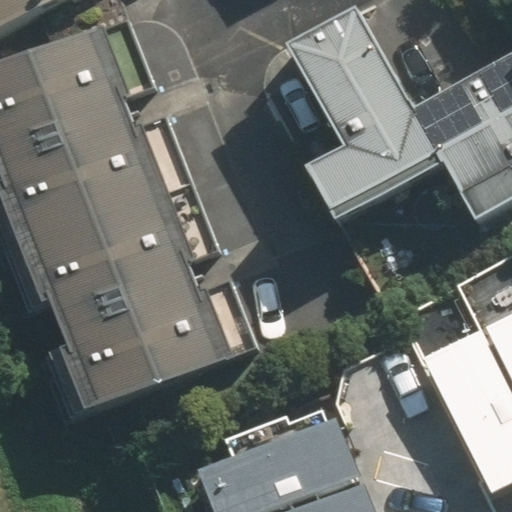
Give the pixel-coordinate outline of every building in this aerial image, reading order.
[(0,0),(0,44),(81,0),(0,0)] [(353,157),(320,176),(349,227),(442,173),(479,237),(511,217),(511,67),(424,118),(366,17),(295,58),(353,157)] [(110,28),(0,69),(0,180),(93,422),(241,365),(110,28)] [(511,309),(409,356),(473,498),(511,480),(511,309)] [(375,511),(335,415),(192,473),(207,511),(375,511)]
